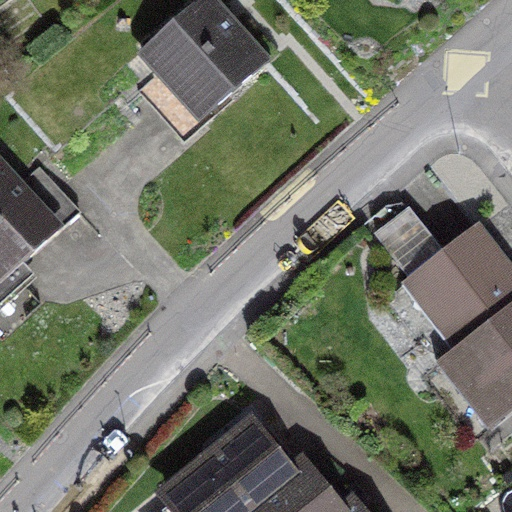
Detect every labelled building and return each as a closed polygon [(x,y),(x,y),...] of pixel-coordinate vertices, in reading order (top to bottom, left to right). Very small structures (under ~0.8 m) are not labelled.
[(264,63),(207,0),(197,0),(134,57),(195,125),(264,63)] [(0,161),(0,283),(81,213),(40,167),(20,184),(0,161)] [(511,412),(511,288),(470,235),(400,290),(450,353),(431,369),(483,435),(511,412)] [(163,505),(168,511),(253,511),(288,485),(250,438),(163,505)] [(253,511),(332,511),(302,474),(288,485),(253,511)]
